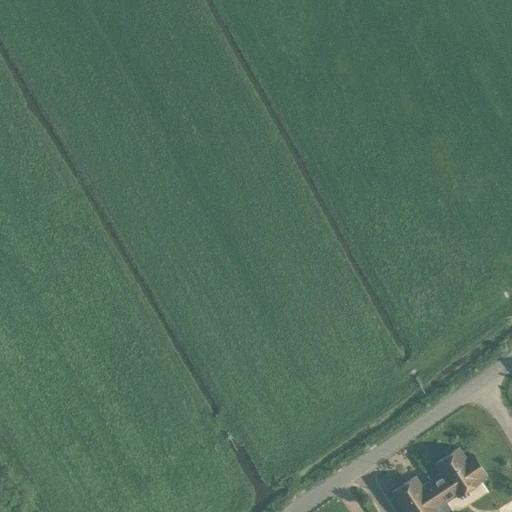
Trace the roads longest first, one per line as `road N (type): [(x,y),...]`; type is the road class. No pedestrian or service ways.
road 1 (track): [(511,257),(431,337),(370,375),(241,403),(77,501),(26,423),(0,439)]
road 2 (tertiary): [(283,511),(480,375)]
